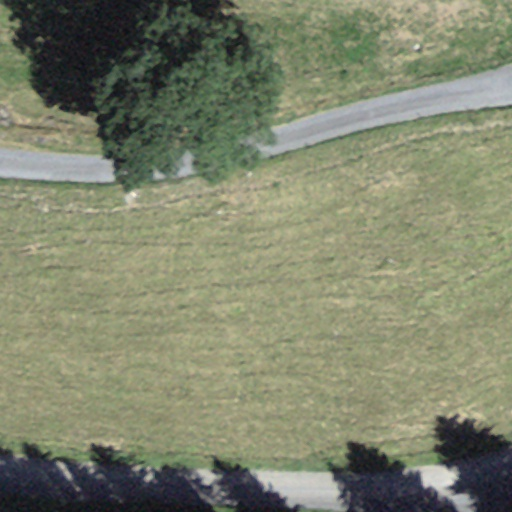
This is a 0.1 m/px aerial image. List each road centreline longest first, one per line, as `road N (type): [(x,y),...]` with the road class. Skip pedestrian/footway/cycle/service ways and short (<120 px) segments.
road 1 (unclassified): [(511,85),(128,168),(0,160)]
road 2 (unclassified): [(0,474),(162,496),(430,496),(511,475)]
